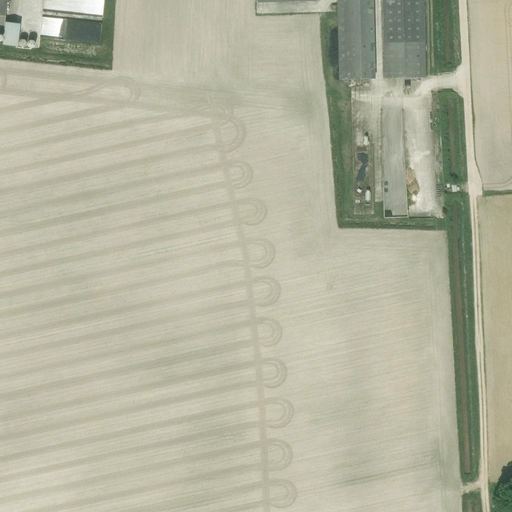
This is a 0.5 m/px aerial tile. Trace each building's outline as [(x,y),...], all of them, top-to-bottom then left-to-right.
[(10,3),(10,0),(0,0),(0,33),(3,34),(6,3),(10,3)] [(373,0),(336,0),(338,80),(375,79),(373,0)] [(422,0),(383,0),(385,78),(424,78),(424,43),(422,0)] [(20,25),(5,24),(2,46),(17,48),(20,25)] [(351,155),(351,143),(340,144),(341,156),(351,155)]
